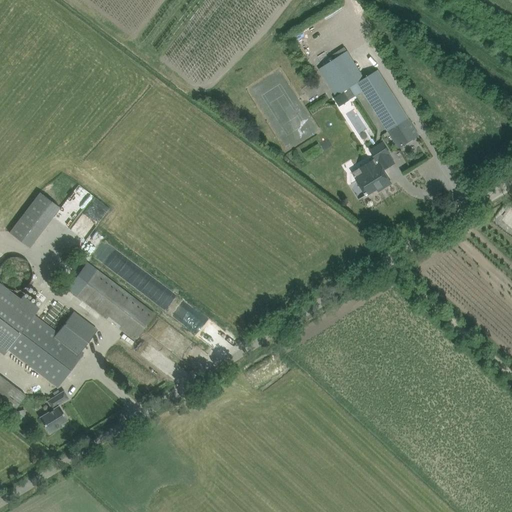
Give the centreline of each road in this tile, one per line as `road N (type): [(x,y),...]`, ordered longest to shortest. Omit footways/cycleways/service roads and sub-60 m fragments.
road 1 (unclassified): [(0,506),(511,181)]
road 2 (track): [(511,102),(366,0)]
road 3 (unknown): [(383,263),(511,380)]
